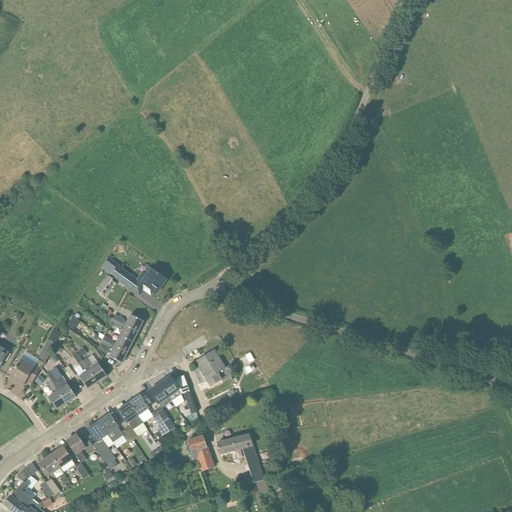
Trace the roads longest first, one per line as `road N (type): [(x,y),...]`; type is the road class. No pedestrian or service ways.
road 1 (unclassified): [(204,290),(257,248),(324,173),(405,0)]
road 2 (unclassified): [(204,290),(511,379)]
